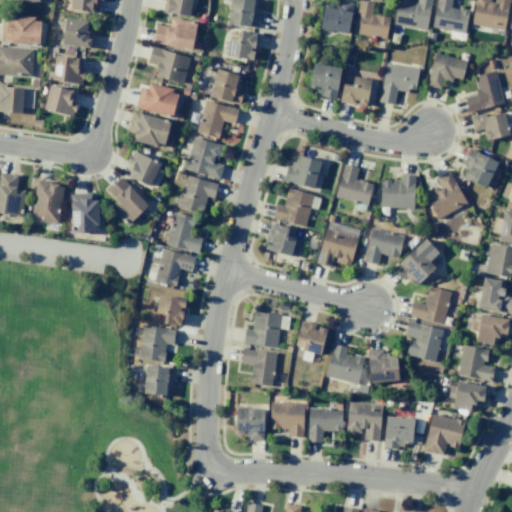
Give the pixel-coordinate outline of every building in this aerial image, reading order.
[(70,0),(69,10),(96,13),(97,2),(101,2),(101,0),(70,0)] [(188,17),(191,0),(162,0),(164,0),(161,11),(188,17)] [(230,0),(228,24),(259,28),(261,11),(255,10),(255,0),(230,0)] [(347,34),(352,5),(327,0),(324,0),(319,29),(347,34)] [(358,0),(352,33),(384,39),(389,17),(371,13),(373,2),(360,0),(358,0)] [(426,29),(430,0),(415,0),(416,1),(410,0),(396,0),(393,25),(426,29)] [(465,32),(467,10),(450,8),(450,0),(435,0),(432,29),(465,32)] [(474,0),(470,24),(503,30),(508,0),(474,0)] [(0,21),(0,40),(0,43),(39,44),(40,17),(9,17),(9,22),(0,21)] [(88,21),(65,18),(61,44),(90,49),(93,29),(87,27),(88,21)] [(155,24),(152,44),(191,50),(195,22),(170,18),(169,26),(155,24)] [(253,59),(257,33),(238,30),(237,39),(228,38),(225,55),(253,59)] [(0,74),(30,76),(31,48),(0,46),(0,74)] [(183,82),(188,55),(149,48),(147,63),(156,64),(154,77),(183,82)] [(426,85),(439,89),(442,79),(452,82),(453,77),(461,80),(466,61),(434,53),(426,85)] [(81,59),(54,55),(51,80),(81,84),(83,70),(80,69),(81,59)] [(340,67),(312,63),(308,89),(321,91),(320,97),(335,99),(340,67)] [(378,102),(393,104),(395,89),(414,91),(417,67),(384,63),(378,102)] [(239,105),(242,91),(237,89),(241,76),(216,69),(208,97),(239,105)] [(467,112),(502,104),(495,71),(473,76),(477,94),(464,97),(467,112)] [(139,87),(134,108),(171,117),(178,91),(148,83),(146,89),(139,87)] [(72,103),(75,91),(49,84),(42,108),(72,117),(76,104),(72,103)] [(0,111),(21,112),(22,87),(0,86),(0,111)] [(31,107),(31,90),(23,90),(23,108),(31,107)] [(196,133),(218,138),(221,121),(233,123),(237,108),(203,101),(196,133)] [(134,133),(132,141),(164,147),(169,120),(131,113),(128,132),(134,133)] [(503,113),(485,116),(484,113),(469,116),(473,132),(483,130),(485,140),(508,135),(503,113)] [(221,144),(192,137),(184,170),(219,179),(222,163),(217,162),(221,144)] [(458,175),(485,187),(497,162),(471,149),(458,175)] [(149,186),(159,163),(133,151),(122,173),(149,186)] [(313,189),(321,162),(293,153),(285,181),(313,189)] [(365,206),(372,183),(354,179),(357,168),(343,164),(334,196),(365,206)] [(435,177),(439,185),(424,192),(435,218),(465,205),(449,171),(435,177)] [(0,212),(20,216),(24,190),(16,189),(18,175),(0,172),(0,212)] [(412,208),(414,174),(398,174),(398,181),(380,180),(379,207),(412,208)] [(217,184),(184,175),(176,206),(201,213),(206,197),(212,199),(217,184)] [(147,206),(120,177),(106,190),(115,199),(109,205),(127,224),(147,206)] [(58,223),(62,184),(34,181),(31,221),(58,223)] [(275,204),(272,218),(304,227),(312,194),(287,188),(282,206),(275,204)] [(90,193),(69,194),(70,232),(98,231),(97,200),(90,200),(90,193)] [(511,210),(500,210),(500,242),(511,242),(511,210)] [(165,245),(198,252),(201,238),(190,236),(194,217),(171,212),(165,245)] [(288,227),(271,223),(267,240),(266,239),(264,250),(297,257),(301,240),(286,237),(288,227)] [(315,263),(331,267),(332,262),(349,266),(356,237),(324,228),(315,263)] [(377,264),(379,254),(397,258),(402,235),(369,228),(363,261),(377,264)] [(428,261),(438,253),(424,238),(394,267),(413,287),(434,268),(428,261)] [(511,250),(511,245),(487,244),(486,275),(511,276),(511,250)] [(175,286),(178,269),(191,271),(194,256),(159,249),(153,281),(175,286)] [(477,308),(509,314),(511,298),(511,295),(502,293),(505,281),(483,277),(477,308)] [(424,304),(411,301),(408,317),(442,324),(449,291),(427,287),(424,304)] [(181,326),(186,299),(158,295),(155,313),(164,314),(163,323),(181,326)] [(275,348),(277,328),(286,329),(287,316),(253,311),(251,329),(244,328),(242,343),(275,348)] [(508,318),(479,315),(478,321),(471,320),(470,330),(476,331),(475,342),(497,344),(498,333),(505,334),(508,318)] [(405,355),(434,362),(441,329),(407,321),(403,337),(409,338),(405,355)] [(320,353),(325,327),(299,323),(294,349),(320,353)] [(137,358),(163,362),(165,343),(172,344),(174,330),(141,325),(137,358)] [(345,355),(346,346),(329,344),(325,379),(358,383),(361,357),(345,355)] [(493,366),(484,365),(486,349),(460,346),(456,376),(491,380),(493,366)] [(249,384),(272,385),(273,351),(240,350),(240,364),(250,364),(249,384)] [(396,356),(385,357),(384,350),(367,351),(369,383),(398,381),(396,356)] [(143,394),(167,395),(168,386),(175,386),(176,367),(145,366),(143,394)] [(473,413),(475,400),(482,401),(485,386),(456,381),(455,389),(449,388),(447,397),(453,398),(451,409),(473,413)] [(302,403),(269,402),(268,428),(287,429),(287,436),(302,436),(302,403)] [(362,440),(378,440),(380,404),(347,403),(346,432),(362,433),(362,440)] [(340,431),(340,409),(307,407),(306,442),(321,442),(321,430),(340,431)] [(234,433),(245,433),(245,440),(262,440),(263,408),(235,408),(234,433)] [(442,455),(444,445),(457,448),(464,421),(431,413),(422,450),(442,455)] [(383,446),(412,446),(412,418),(384,417),(383,446)] [(259,511),(261,505),(246,502),(244,511),(259,511)] [(299,511),(300,506),(285,503),(283,511),(299,511)]
